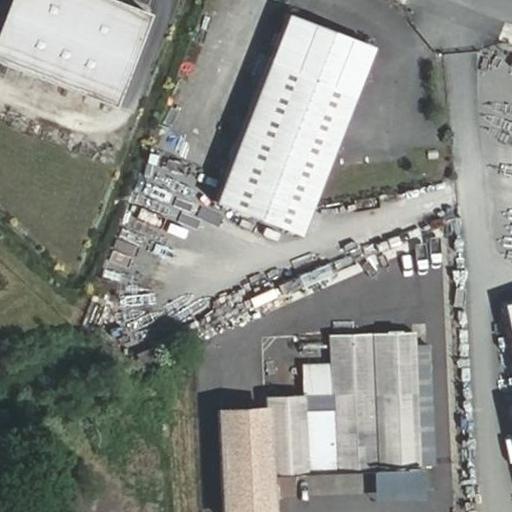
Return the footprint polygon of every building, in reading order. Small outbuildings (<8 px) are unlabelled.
[(0,65),(114,108),(149,15),(109,0),(7,0),(0,21),(0,65)] [(372,45),(288,13),(226,177),(311,209),(372,45)] [(445,158),(406,158),(406,178),(445,178),(445,158)] [(226,177),(217,202),(301,234),(311,209),(226,177)] [(511,293),(503,296),(511,337),(511,398),(510,399),(511,407),(511,293)] [(264,412),(266,466),(266,473),(419,469),(413,334),(328,336),(329,364),(301,366),(303,395),(264,397),(264,412)] [(266,466),(264,412),(223,413),(224,436),(239,436),(240,467),(266,466)] [(239,436),(224,436),(226,498),(241,497),(240,467),(239,436)] [(280,511),(280,496),(241,497),(226,498),(226,511),(280,511)]
